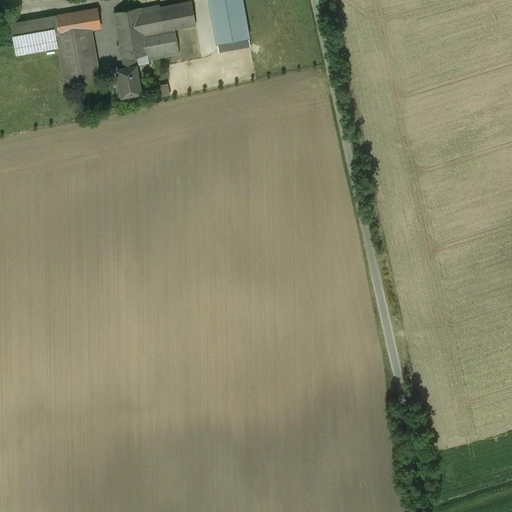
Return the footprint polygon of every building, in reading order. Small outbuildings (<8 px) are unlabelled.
[(243,0),(208,0),(216,45),(250,39),(243,0)] [(160,8),(159,8),(163,31),(174,29),(196,25),(192,2),(160,8)] [(140,9),(139,9),(144,34),(163,31),(159,8),(160,8),(159,5),(140,9)] [(97,8),(56,16),(59,34),(60,35),(86,30),(101,27),(97,8)] [(140,8),(114,13),(122,59),(123,59),(135,56),(135,57),(147,54),(148,54),(144,34),(139,9),(140,9),(140,8)] [(56,16),(11,24),(15,43),(17,54),(58,47),(56,35),(59,34),(56,16)] [(163,31),(144,34),(148,54),(147,54),(148,59),(178,53),(174,29),(163,31)] [(86,30),(60,35),(59,34),(56,35),(58,47),(64,83),(94,77),(86,30)] [(135,56),(123,59),(125,69),(136,67),(136,68),(137,68),(135,57),(135,56)] [(125,69),(117,71),(120,87),(117,88),(119,98),(141,94),(136,68),(136,67),(125,69)] [(168,83),(160,85),(162,97),(170,95),(168,83)]
